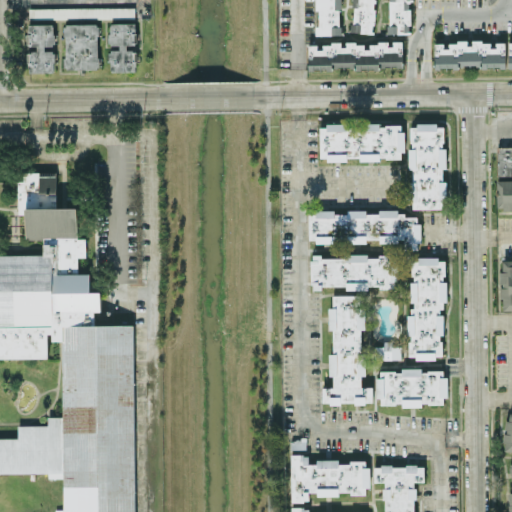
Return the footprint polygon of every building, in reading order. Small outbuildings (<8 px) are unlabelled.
[(341,34),(340,0),(316,0),(318,35),(341,34)] [(374,33),(375,0),(353,0),(352,32),(374,33)] [(413,33),(412,0),(389,0),(390,33),(413,33)] [(29,8),(29,18),(135,17),(135,7),(29,8)] [(27,72),(55,71),(54,50),(45,51),(45,45),(55,45),(54,23),(27,24),(28,45),(36,45),(37,52),(27,52),(27,72)] [(138,71),(136,23),(108,23),(109,44),(118,43),(118,50),(108,50),(109,72),(138,71)] [(98,24),(63,24),(64,69),(99,69),(98,24)] [(403,67),(402,41),(390,41),(390,42),(367,43),(367,42),(343,43),(343,42),(320,43),(320,44),(308,45),(309,70),(403,67)] [(506,67),(505,42),(493,42),(493,41),(470,41),(446,42),(446,43),(434,43),(435,68),(506,67)] [(403,158),(403,124),(359,124),(359,125),(320,125),(320,160),(348,160),(348,159),(379,160),(379,158),(403,158)] [(443,124),(409,125),(410,170),(412,170),(413,182),(409,182),(410,209),(446,208),(445,180),(443,180),(442,169),(447,169),(446,148),(444,148),(443,124)] [(511,146),(497,146),(497,208),(511,208),(511,146)] [(54,207),(54,194),(56,193),(56,172),(17,172),(18,215),(24,214),(24,207),(54,207)] [(135,511),(134,324),(94,325),(94,312),(102,309),(88,270),(78,270),(77,257),(89,257),(72,208),(25,208),(25,239),(43,239),(43,254),(0,254),(0,358),(43,358),(52,340),(61,340),(62,415),(0,437),(0,474),(62,473),(63,494),(56,511),(135,511)] [(379,213),(367,213),(367,209),(348,210),(348,213),(335,213),(335,211),(309,211),(309,242),(334,242),(367,242),(367,239),(380,239),(380,242),(405,242),(405,249),(420,249),(420,223),(416,223),(416,215),(398,215),(398,209),(379,209),(379,213)] [(311,288),(367,287),(396,287),(396,255),(367,256),(367,254),(345,254),(345,256),(311,257),(311,288)] [(412,258),(411,314),(407,314),(407,334),(409,334),(409,358),(442,358),(443,314),(445,314),(446,259),(412,258)] [(511,259),(501,260),(501,310),(511,309),(511,259)] [(322,403),(373,403),(372,387),(362,387),(361,376),(366,376),(366,353),(361,353),(361,329),(365,329),(365,307),(360,307),(359,295),(333,295),(333,307),(328,307),(329,330),(332,330),(333,353),(329,353),(329,376),(333,376),(333,387),(322,387),(322,403)] [(401,359),(401,346),(392,346),(392,341),(383,341),(383,346),(375,346),(374,359),(401,359)] [(422,403),(446,404),(447,377),(443,377),(443,371),(421,370),(421,368),(401,367),(401,371),(378,370),(377,404),(402,404),(402,406),(422,407),(422,403)] [(292,501),(309,501),(309,495),(339,494),(339,493),(369,492),(368,461),(339,462),(339,460),(308,461),(308,454),(291,454),(292,501)] [(415,511),(414,482),(424,481),(424,464),(374,466),(374,482),(383,481),(383,511),(415,511)]
